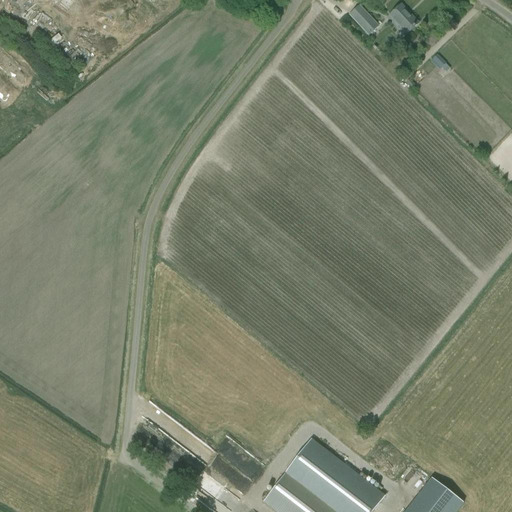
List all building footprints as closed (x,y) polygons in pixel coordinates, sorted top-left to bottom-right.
[(368,36),(379,27),(359,6),(349,16),(368,36)] [(407,35),(418,24),(411,16),(410,17),(400,7),(402,6),(401,6),(390,17),(407,35)] [(58,46),(69,40),(66,35),(55,40),(58,46)] [(446,73),(450,69),(437,55),(430,62),(439,71),(441,69),(446,73)] [(410,80),(406,84),(412,89),(415,86),(410,80)] [(311,440),(285,474),(287,475),(335,511),(373,511),(385,497),(311,440)] [(190,469),(198,479),(207,471),(198,462),(190,469)] [(335,511),(287,475),(264,503),(274,511),(335,511)] [(431,479),(405,511),(457,511),(463,504),(431,479)]
